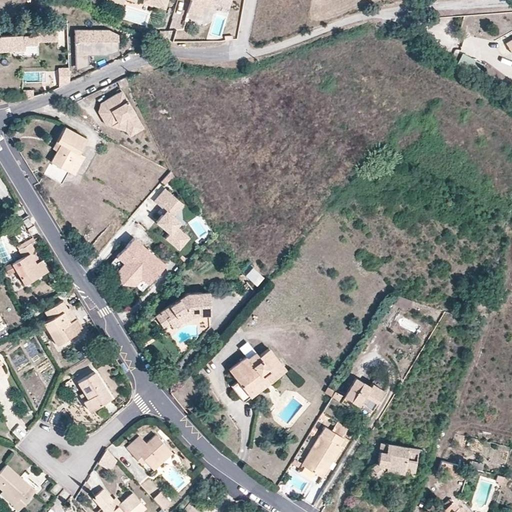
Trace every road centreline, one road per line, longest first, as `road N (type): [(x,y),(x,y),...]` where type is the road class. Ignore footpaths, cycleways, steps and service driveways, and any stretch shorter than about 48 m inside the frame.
road 1 (residential): [(0,146),(154,393)]
road 2 (residential): [(270,49),(126,58),(0,118)]
road 3 (unclassified): [(511,4),(350,21),(270,49)]
road 4 (residential): [(154,393),(216,460),(293,511)]
